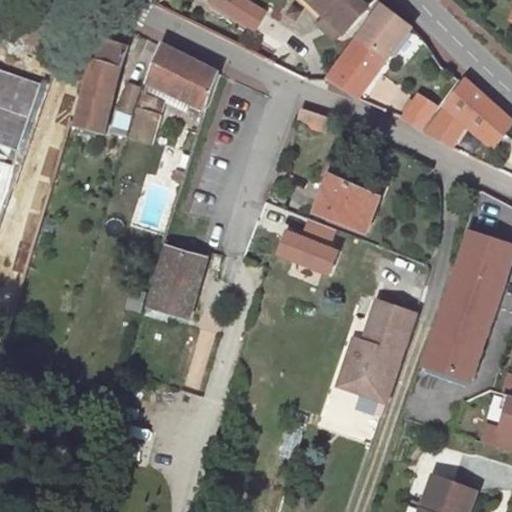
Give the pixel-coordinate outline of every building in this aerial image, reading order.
[(345,35),(370,10),(378,2),(377,0),(308,0),(327,17),(343,33),(345,35)] [(412,28),(383,6),(329,81),(336,85),(357,100),(412,28)] [(343,33),(327,17),(320,25),(336,40),(343,33)] [(128,49),(101,40),(82,97),(75,125),(106,134),(109,106),(128,49)] [(221,74),(162,45),(147,82),(207,111),(221,74)] [(0,224),(49,85),(0,68),(0,224)] [(511,124),(511,122),(466,81),(425,134),(450,147),(464,124),(494,150),(511,124)] [(142,89),(128,85),(120,109),(132,114),(142,89)] [(166,100),(144,93),(139,109),(161,117),(166,100)] [(419,96),(402,119),(420,131),(437,107),(419,96)] [(132,114),(120,109),(118,108),(111,132),(128,136),(132,114)] [(161,117),(139,109),(130,138),(153,145),(161,117)] [(330,118),(302,109),(298,122),(326,131),(330,118)] [(166,136),(163,135),(160,137),(158,139),(158,143),(160,145),(163,146),(166,145),(169,142),(169,139),(167,137),(166,136)] [(349,185),(356,169),(331,158),(324,175),(330,177),(315,213),(366,234),(381,198),(349,185)] [(356,169),(349,185),(381,198),(388,181),(356,169)] [(186,173),(176,171),(172,181),(182,184),(186,173)] [(482,205),(475,203),(464,236),(469,237),(471,237),(482,205)] [(511,265),(511,251),(469,237),(425,362),(473,379),(511,265)] [(208,259),(168,248),(150,308),(173,315),(190,319),(208,259)] [(220,267),(222,257),(214,255),(212,265),(220,267)] [(151,271),(141,268),(137,283),(147,285),(151,271)] [(417,315),(378,302),(364,343),(362,350),(353,347),(345,371),(362,377),(359,386),(389,397),(417,315)] [(173,315),(150,308),(148,316),(171,322),(173,315)] [(473,379),(425,362),(422,373),(469,390),(473,379)] [(362,377),(345,371),(340,386),(379,400),(387,403),(389,397),(359,386),(362,377)] [(511,396),(511,397),(502,429),(488,425),(482,443),(511,452),(511,448),(511,396)] [(382,417),(387,403),(379,400),(374,414),(382,417)] [(135,418),(114,413),(112,421),(117,422),(113,436),(128,439),(130,431),(135,418)] [(149,422),(135,418),(130,431),(145,435),(149,422)] [(469,511),(477,492),(435,477),(421,511),(469,511)]
